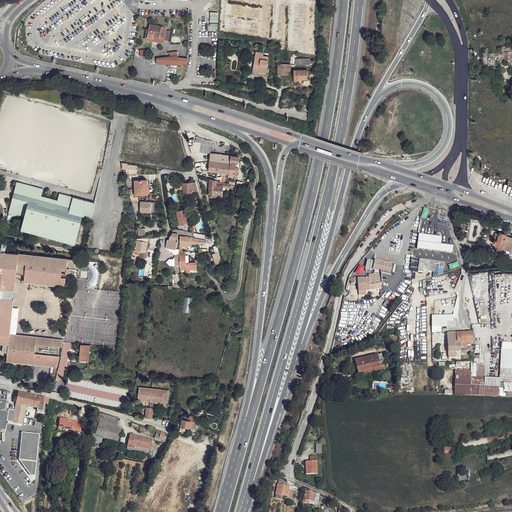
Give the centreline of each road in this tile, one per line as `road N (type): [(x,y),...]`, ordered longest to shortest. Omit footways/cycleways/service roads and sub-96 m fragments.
road 1 (motorway): [(267,418),(341,128),(358,0)]
road 2 (motorway): [(342,0),(304,218),(247,415)]
road 3 (residential): [(288,473),(323,373),(345,274),(391,211),(445,190)]
road 4 (motorway): [(274,206),(247,415)]
road 5 (motorway): [(373,99),(400,81),(420,83),(441,99),(449,119),(433,156),(371,165)]
road 6 (motorway): [(323,276),(373,99)]
road 7 (secondary): [(462,176),(466,64),(448,0)]
road 8 (secondary): [(179,102),(7,61)]
road 9 (secondary): [(429,0),(451,26),(459,61),(458,133),(447,162)]
road 10 (motorway): [(179,102),(192,118),(251,141),(268,169),(274,206)]
road 11 (motorway): [(267,418),(323,276)]
road 12 (motorway): [(323,276),(381,193),(415,180)]
road 13 (secondary): [(302,141),(179,102)]
road 14 (secondary): [(179,102),(302,141)]
road 15 (unknown): [(19,488),(28,493),(36,484),(40,431),(21,425),(0,439)]
